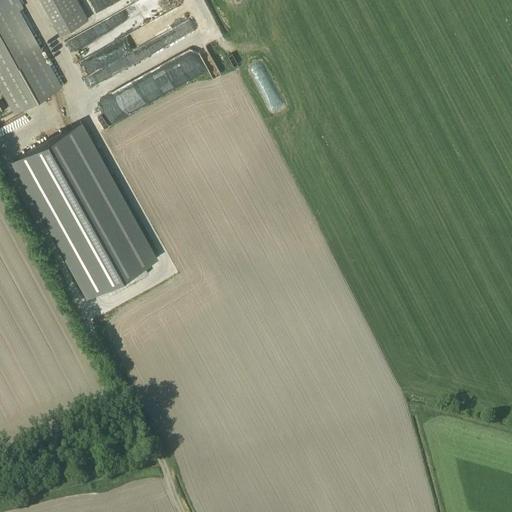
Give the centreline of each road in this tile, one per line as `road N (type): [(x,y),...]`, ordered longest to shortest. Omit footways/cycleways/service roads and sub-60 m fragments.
road 1 (track): [(86,314),(184,511)]
road 2 (track): [(0,497),(161,459)]
